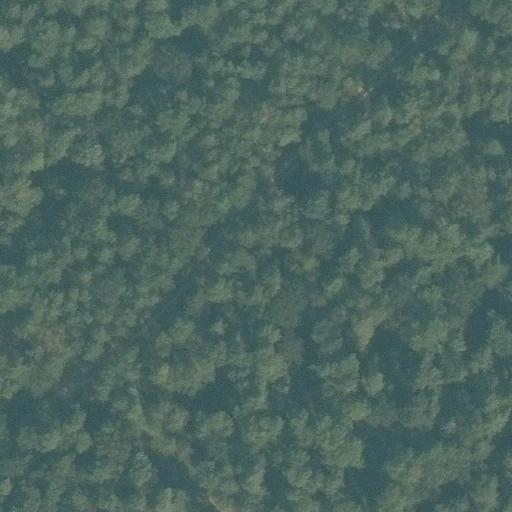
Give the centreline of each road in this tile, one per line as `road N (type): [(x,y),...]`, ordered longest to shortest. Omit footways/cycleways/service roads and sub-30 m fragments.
road 1 (track): [(0,446),(456,0)]
road 2 (track): [(0,326),(201,511)]
